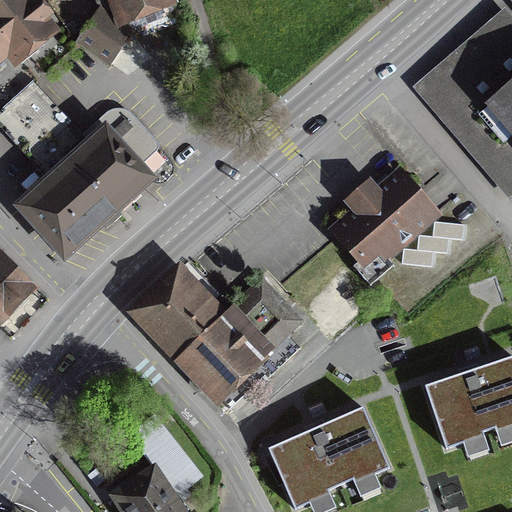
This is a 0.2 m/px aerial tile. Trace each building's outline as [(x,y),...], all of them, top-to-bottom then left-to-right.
[(32,3),(29,0),(0,0),(0,57),(9,51),(16,60),(41,40),(36,35),(49,24),(44,18),(47,15),(47,10),(40,1),(35,0),(32,3)] [(117,0),(124,18),(166,2),(165,0),(117,0)] [(110,62),(131,33),(101,12),(80,41),(110,62)] [(511,30),(462,73),(511,131),(511,30)] [(511,131),(462,73),(429,101),(498,181),(511,169),(511,131)] [(83,136),(36,84),(0,116),(0,118),(54,178),(56,176),(62,183),(45,199),(37,191),(22,205),(65,255),(101,223),(106,228),(122,214),(117,209),(150,179),(139,167),(157,150),(159,146),(133,115),(122,109),(110,112),(83,136)] [(372,271),(436,215),(400,174),(336,230),(372,271)] [(463,240),(464,225),(434,222),(433,237),(449,238),(463,240)] [(447,253),(449,238),(433,237),(419,235),(418,250),(434,252),(447,253)] [(432,267),(434,252),(418,250),(404,249),(402,264),(432,267)] [(0,317),(30,289),(0,259),(0,317)] [(221,318),(178,272),(136,311),(220,398),(301,322),(263,280),(221,318)] [(511,427),(511,357),(460,376),(459,375),(425,386),(446,449),(485,436),(483,432),(495,428),(496,432),(511,427)] [(390,468),(363,408),(307,434),(306,433),(269,449),(295,510),(330,494),(329,490),(353,480),(355,483),(390,468)] [(125,511),(191,511),(183,500),(190,495),(186,489),(202,476),(155,416),(130,436),(156,468),(115,496),(125,511)] [(0,511),(16,511),(17,511),(0,503),(0,511)]
